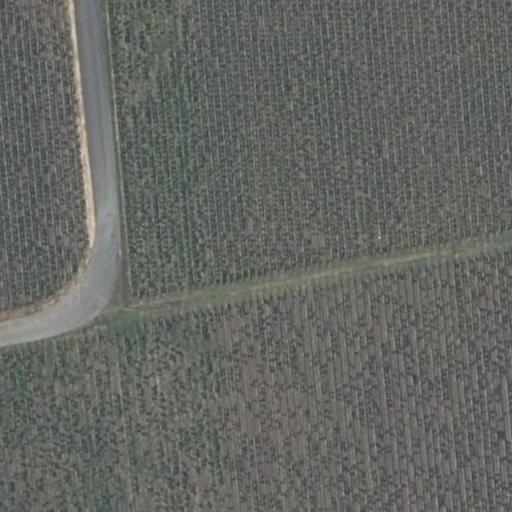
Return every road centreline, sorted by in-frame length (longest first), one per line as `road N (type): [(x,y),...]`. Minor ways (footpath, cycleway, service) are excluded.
road 1 (track): [(83,305),(132,314),(511,241)]
road 2 (unclassified): [(86,0),(110,238),(103,269),(83,305),(0,337)]
